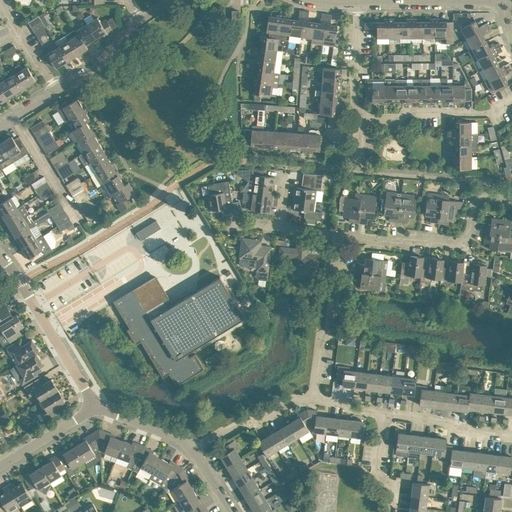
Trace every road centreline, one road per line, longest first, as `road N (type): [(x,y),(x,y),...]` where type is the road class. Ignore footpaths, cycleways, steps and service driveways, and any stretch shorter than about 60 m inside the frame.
road 1 (residential): [(337,236),(462,245),(479,196),(511,206)]
road 2 (residential): [(95,406),(0,255)]
road 3 (residential): [(313,399),(337,236)]
road 4 (residential): [(358,114),(486,114),(511,100)]
road 5 (residential): [(356,3),(503,2)]
road 6 (residential): [(190,445),(239,430),(290,401),(313,399)]
road 7 (residential): [(511,436),(382,413)]
